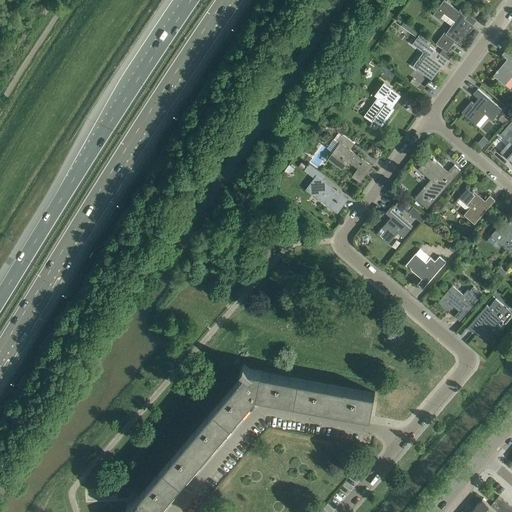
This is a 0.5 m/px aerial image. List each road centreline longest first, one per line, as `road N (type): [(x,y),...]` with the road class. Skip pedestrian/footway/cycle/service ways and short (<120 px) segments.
road 1 (motorway): [(0,349),(225,0)]
road 2 (motorway): [(191,0),(0,296)]
road 3 (residential): [(429,119),(342,242),(464,361)]
road 4 (residential): [(174,511),(263,412),(406,436)]
road 5 (residential): [(511,4),(429,119)]
